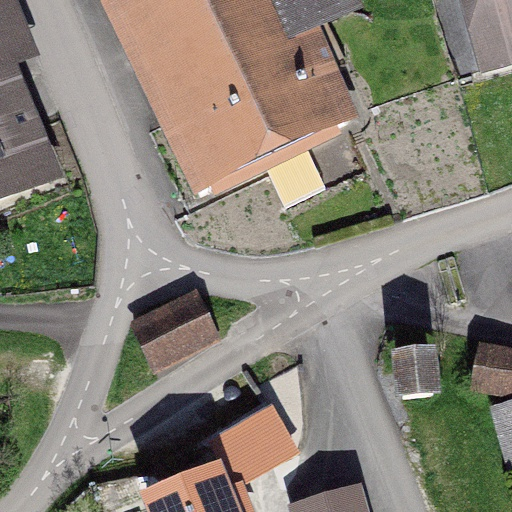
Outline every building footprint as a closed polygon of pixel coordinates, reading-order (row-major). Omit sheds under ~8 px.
[(0,0),(0,210),(64,184),(17,68),(40,59),(16,0),(0,0)] [(302,37),(353,13),(346,0),(104,0),(200,195),(345,125),(302,37)] [(511,0),(464,0),(483,69),(511,60),(511,0)] [(196,300),(134,330),(154,370),(216,339),(196,300)] [(511,358),(482,353),(474,388),(511,394),(511,358)] [(429,362),(399,365),(402,399),(432,396),(429,362)] [(511,405),(493,411),(510,473),(511,472),(511,405)] [(271,413),(213,446),(222,463),(281,432),(271,413)] [(228,511),(216,481),(151,507),(152,511),(228,511)] [(359,511),(356,500),(316,511),(359,511)]
